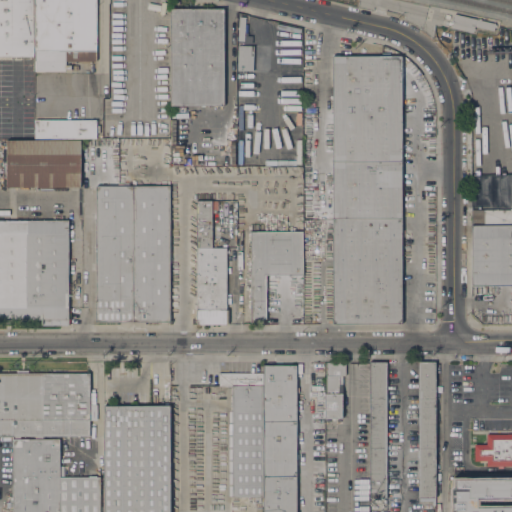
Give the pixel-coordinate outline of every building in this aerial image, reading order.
[(20,57),(20,59),(16,59),(16,57),(0,57),(0,0),(33,0),(33,57),(20,57)] [(65,65),(78,65),(78,70),(66,70),(35,71),(34,0),(96,0),(96,61),(90,61),(90,63),(70,63),(70,61),(65,61),(65,65)] [(170,10),(223,10),(224,106),(170,106),(170,10)] [(478,20),(479,18),(481,19),(481,20),(495,24),(495,25),(496,25),(496,27),(495,27),(494,31),(475,26),(474,28),(475,29),(475,31),(473,31),(473,33),(451,28),(454,14),(478,20)] [(239,17),(245,17),(245,24),(248,24),(247,33),(248,33),(247,36),(252,36),(252,44),(238,43),(239,17)] [(238,46),(253,46),(253,71),(237,71),(238,46)] [(332,57),(400,57),(401,324),(332,324),(332,57)] [(35,138),(35,120),(96,120),(96,125),(99,125),(100,133),(96,133),(96,138),(35,138)] [(80,140),(81,187),(6,187),(6,140),(80,140)] [(96,186),(169,186),(169,322),(145,322),(145,324),(120,324),(120,322),(96,322),(96,186)] [(212,248),(226,248),(226,310),(228,310),(228,324),(197,324),(197,201),(212,201),(212,248)] [(511,224),(472,225),(472,210),(510,209),(510,208),(511,208),(511,224)] [(69,304),(69,307),(68,325),(42,325),(42,320),(0,320),(0,220),(54,220),(54,216),(62,216),(62,220),(69,220),(69,304)] [(511,284),(472,284),(472,225),(511,224),(511,284)] [(250,233),(302,233),(302,274),(265,275),(265,318),(267,318),(267,324),(251,325),(250,233)] [(342,375),(342,404),(343,404),(343,408),(342,408),(342,411),(343,411),(343,415),(342,415),(342,418),(339,418),(339,420),(335,420),(335,418),(331,418),(331,420),(328,420),(328,418),(325,418),(325,394),(326,394),(326,362),(345,362),(345,375),(342,375)] [(370,362),(386,362),(386,498),(369,498),(370,362)] [(418,362),(435,362),(435,504),(432,504),(432,501),(419,501),(418,362)] [(263,365),(296,365),(296,511),(263,511),(263,497),(263,373),(263,365)] [(90,404),(97,404),(97,419),(90,419),(90,436),(0,436),(0,372),(89,373),(90,404)] [(263,497),(261,497),(261,503),(255,503),(255,497),(231,497),(231,386),(219,386),(219,373),(263,373),(263,497)] [(169,511),(103,511),(103,406),(169,405),(169,511)] [(486,434),(510,434),(511,434),(511,465),(487,465),(487,460),(474,460),(474,444),(486,444),(486,434)] [(12,511),(12,439),(59,439),(59,466),(64,466),(64,477),(100,477),(100,511),(12,511)]
